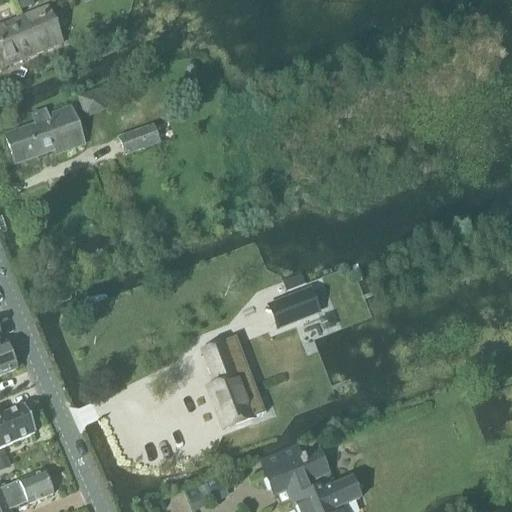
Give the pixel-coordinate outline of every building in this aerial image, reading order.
[(47,9),(0,28),(0,70),(62,46),(47,9)] [(82,145),(70,110),(47,118),(45,112),(31,117),(35,127),(4,138),(14,165),(54,151),(55,154),(82,145)] [(159,145),(153,127),(119,140),(125,157),(159,145)] [(310,290),(266,306),(276,332),(320,316),(310,290)] [(236,340),(206,352),(219,386),(213,388),(222,411),(219,412),(226,431),(254,420),(253,418),(264,415),(236,340)] [(0,377),(15,372),(5,345),(2,346),(0,341),(0,377)] [(24,408),(0,417),(0,450),(35,435),(24,408)] [(317,452),(264,474),(273,496),(289,489),(294,500),(290,502),(294,511),(341,511),(340,508),(358,501),(350,481),(331,488),(317,452)] [(0,490),(0,511),(9,511),(26,505),(27,507),(53,496),(43,473),(0,491),(0,490)]
